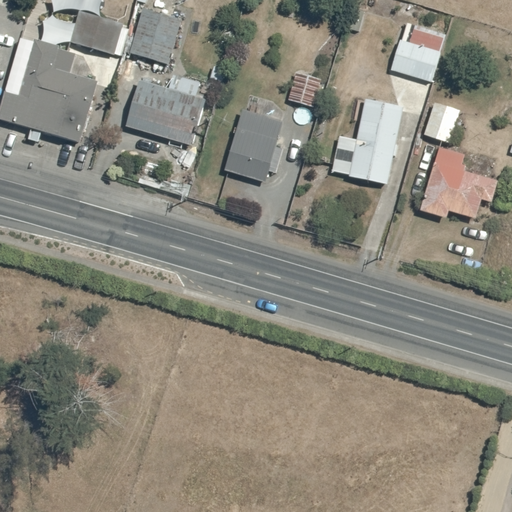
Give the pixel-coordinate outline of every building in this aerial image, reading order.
[(102,0),(49,0),(39,36),(114,57),(123,25),(98,18),(102,0)] [(359,35),(365,14),(346,9),(341,30),(359,35)] [(179,22),(140,12),(128,55),(167,66),(179,22)] [(444,35),(405,24),(391,72),(430,84),(444,35)] [(75,54),(33,43),(20,39),(0,112),(0,122),(80,145),(98,80),(70,72),(75,54)] [(321,79),(295,72),(286,102),(313,109),(321,79)] [(198,84),(172,76),(167,91),(138,83),(125,127),(191,147),(204,101),(194,98),(198,84)] [(402,109),(364,101),(355,143),(324,136),(319,158),(333,161),(331,174),(386,186),(402,109)] [(459,110),(434,102),(422,136),(447,145),(459,110)] [(281,124),(242,112),(223,172),(263,184),(281,124)] [(465,156),(437,149),(421,213),(445,219),(447,213),(475,220),(480,201),(491,203),(496,182),(461,173),(465,156)] [(485,230),(460,228),(459,244),(484,246),(485,230)]
